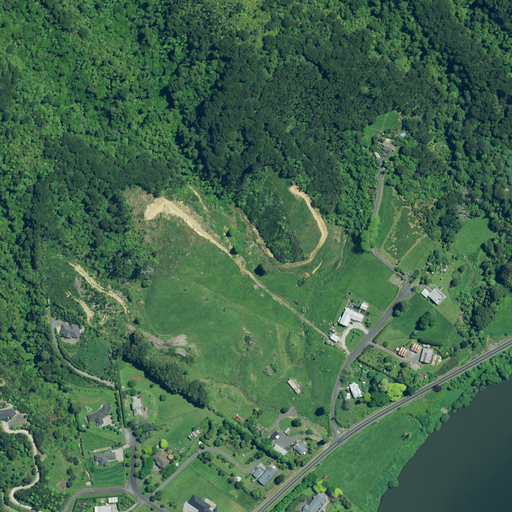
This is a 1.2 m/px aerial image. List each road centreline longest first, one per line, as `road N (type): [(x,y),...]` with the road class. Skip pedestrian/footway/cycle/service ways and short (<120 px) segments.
road 1 (tertiary): [(511,341),(341,439)]
road 2 (residential): [(341,439),(332,413),(343,371),(405,291)]
road 3 (unknown): [(0,416),(8,433),(28,437),(37,478),(9,489),(8,499),(34,511)]
